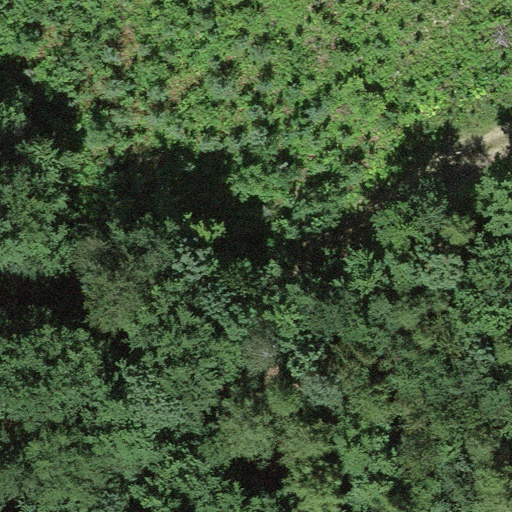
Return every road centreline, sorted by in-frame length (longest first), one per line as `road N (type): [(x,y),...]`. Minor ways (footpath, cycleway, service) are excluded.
road 1 (track): [(511,132),(408,182),(271,306),(217,365),(127,511)]
road 2 (track): [(11,511),(179,429)]
